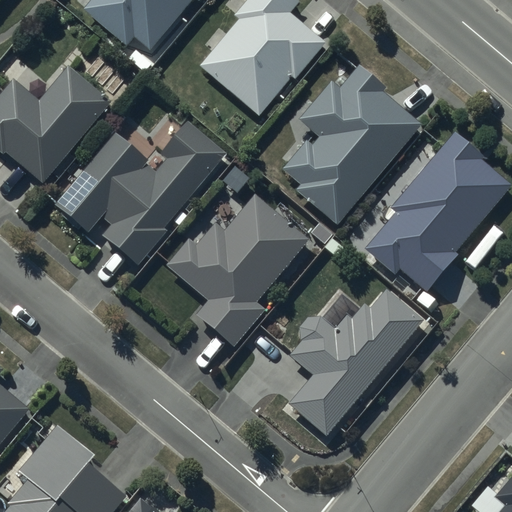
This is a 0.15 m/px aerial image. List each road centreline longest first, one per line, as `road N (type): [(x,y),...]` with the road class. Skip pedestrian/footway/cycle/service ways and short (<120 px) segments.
road 1 (residential): [(0,267),(284,511)]
road 2 (residential): [(365,511),(511,338)]
